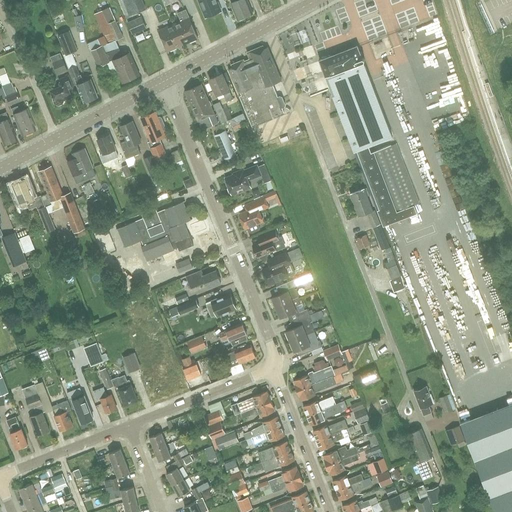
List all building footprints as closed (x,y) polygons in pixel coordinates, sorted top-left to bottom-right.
[(143,0),(120,0),(127,17),(147,8),(143,0)] [(216,0),(196,0),(205,20),(222,13),(216,0)] [(238,20),(253,13),(247,0),(238,0),(231,3),(238,20)] [(113,60),(109,52),(106,54),(103,46),(123,37),(110,7),(95,14),(105,36),(88,43),(99,66),(113,60)] [(187,43),(198,38),(186,10),(178,13),(181,21),(174,24),(179,36),(182,43),(187,41),(187,43)] [(133,34),(146,28),(141,17),(128,23),(133,34)] [(442,35),(437,36),(439,42),(448,40),(443,18),(431,21),(432,25),(439,24),(442,35)] [(179,36),(174,24),(159,31),(168,51),(178,46),(178,45),(182,43),(179,36)] [(57,37),(65,56),(76,52),(69,33),(57,37)] [(331,55),(320,60),(355,152),(383,226),(417,213),(414,206),(391,145),(371,153),(368,146),(392,137),(357,46),(332,56),(331,55)] [(271,57),(268,48),(252,54),(254,59),(243,63),(242,61),(232,65),(233,68),(229,70),(238,93),(241,92),(242,95),(240,96),(252,127),(285,113),(282,108),(284,107),(285,104),(282,97),(280,96),(278,96),(273,84),(282,80),(271,57)] [(122,82),(140,75),(129,51),(119,55),(117,49),(109,52),(113,60),(122,82)] [(57,74),(67,70),(60,53),(50,57),(57,74)] [(91,80),(84,82),(81,75),(80,75),(76,66),(70,68),(74,78),(74,77),(84,102),(98,97),(91,80)] [(67,89),(74,86),(73,86),(68,74),(65,75),(66,77),(59,80),(62,86),(51,90),(53,95),(52,95),(55,103),(59,104),(62,103),(63,100),(62,98),(69,95),(67,89)] [(227,102),(233,99),(229,90),(230,90),(222,74),(210,79),(217,95),(223,93),(227,102)] [(433,96),(447,93),(444,78),(435,80),(437,86),(431,87),(433,96)] [(485,83),(490,97),(493,95),(488,82),(485,83)] [(9,105),(20,101),(15,87),(13,87),(11,83),(2,87),(9,105)] [(199,123),(205,120),(204,118),(209,116),(213,125),(218,123),(211,107),(212,105),(210,101),(208,100),(202,85),(186,91),(199,123)] [(448,97),(438,102),(443,112),(453,107),(448,97)] [(220,101),(213,104),(221,123),(228,120),(220,101)] [(11,115),(7,105),(0,108),(0,119),(0,120),(11,115)] [(21,135),(35,129),(27,108),(19,111),(17,106),(11,109),(13,114),(21,135)] [(167,157),(162,144),(159,138),(166,136),(163,130),(165,130),(165,128),(163,121),(161,121),(160,121),(156,112),(141,118),(151,142),(148,143),(150,148),(151,148),(156,161),(159,169),(170,164),(167,157)] [(0,134),(4,144),(17,139),(9,118),(0,121),(0,134)] [(137,144),(141,142),(133,122),(121,127),(127,140),(120,143),(127,159),(141,153),(137,144)] [(226,131),(215,136),(225,159),(236,155),(234,150),(226,131)] [(110,135),(98,140),(103,153),(100,155),(103,163),(118,157),(115,149),(116,149),(110,135)] [(96,175),(93,168),(85,148),(73,154),(75,159),(68,162),(74,176),(77,183),(96,175)] [(130,160),(134,167),(141,164),(138,156),(130,160)] [(154,183),(157,182),(162,180),(160,175),(152,156),(144,159),(152,178),(154,183)] [(132,175),(131,172),(128,164),(122,167),(126,178),(132,175)] [(231,195),(251,187),(247,179),(261,173),(257,165),(244,170),(243,169),(234,173),(234,175),(226,179),(229,187),(227,188),(231,195)] [(63,195),(61,190),(52,167),(39,172),(51,200),(60,197),(63,195)] [(30,208),(38,205),(27,179),(12,184),(22,208),(24,207),(23,205),(28,203),(30,208)] [(95,192),(90,182),(85,184),(81,186),(86,196),(95,192)] [(382,250),(390,247),(375,210),(373,211),(368,196),(370,195),(367,187),(365,188),(364,188),(350,193),(359,217),(368,213),(368,215),(382,250)] [(268,207),(266,202),(278,196),(276,190),(263,196),(264,197),(246,204),(249,210),(240,214),(246,228),(247,227),(249,232),(251,233),(260,229),(260,228),(258,223),(263,221),(259,211),(268,207)] [(63,195),(60,197),(74,231),(85,227),(71,192),(63,195)] [(144,218),(118,229),(126,247),(142,240),(144,246),(142,247),(147,261),(175,250),(174,249),(178,247),(180,251),(194,245),(184,223),(191,220),(183,202),(158,212),(156,208),(142,214),(144,218)] [(38,209),(48,231),(55,228),(46,206),(38,209)] [(258,237),(260,242),(253,245),(258,257),(259,256),(261,259),(263,260),(266,259),(268,258),(268,255),(268,253),(276,250),(276,251),(286,247),(281,237),(278,238),(275,230),(258,237)] [(14,266),(26,261),(14,232),(3,237),(14,266)] [(291,234),(286,237),(290,244),(295,241),(291,234)] [(371,240),(368,241),(366,236),(354,240),(358,249),(370,245),(370,247),(377,244),(374,236),(370,238),(371,240)] [(295,274),(288,257),(301,252),(299,247),(287,253),(268,261),(270,267),(263,270),(264,271),(262,274),(264,279),(267,280),(269,284),(288,276),(288,277),(295,274)] [(189,259),(184,261),(176,264),(179,273),(187,269),(193,267),(189,259)] [(405,288),(400,276),(401,276),(397,265),(386,269),(390,280),(389,280),(394,293),(405,288)] [(208,288),(221,283),(216,270),(204,276),(202,270),(186,276),(191,288),(206,282),(208,288)] [(125,278),(129,289),(140,285),(136,275),(125,278)] [(285,283),(288,291),(272,297),(276,308),(299,298),(298,296),(299,295),(296,289),(295,289),(294,287),(303,284),(300,277),(285,283)] [(175,297),(175,298),(178,304),(189,300),(186,293),(175,297)] [(218,317),(236,309),(230,294),(218,299),(218,298),(206,303),(212,317),(218,315),(218,317)] [(299,298),(276,308),(280,318),(297,311),(294,306),(299,304),(300,302),(299,298)] [(180,314),(180,315),(200,307),(196,299),(177,307),(180,314)] [(172,317),(180,314),(177,307),(169,310),(172,317)] [(307,309),(303,311),(297,313),(299,319),(304,316),(309,314),(307,309)] [(298,320),(300,325),(286,331),(290,341),(306,335),(307,335),(315,331),(310,321),(312,321),(309,314),(304,316),(299,319),(298,320)] [(245,336),(247,335),(242,323),(227,329),(227,330),(219,333),(222,340),(230,337),(233,345),(247,339),(245,336)] [(306,335),(290,341),(295,352),(311,345),(307,335),(306,335)] [(206,347),(204,342),(202,337),(188,343),(192,352),(192,353),(206,347)] [(315,350),(322,346),(320,341),(312,344),(315,350)] [(87,355),(100,350),(97,343),(84,348),(87,355)] [(235,350),(225,355),(230,368),(256,357),(251,344),(246,346),(245,344),(238,347),(239,349),(235,350)] [(327,360),(343,354),(338,344),(323,350),(327,360)] [(140,367),(134,352),(123,356),(129,372),(140,367)] [(315,372),(329,367),(327,362),(325,363),(324,360),(323,359),(314,363),(315,366),(313,367),(315,372)] [(200,361),(188,367),(195,382),(208,377),(200,361)] [(31,363),(25,366),(29,374),(35,371),(31,363)] [(309,373),(308,376),(308,375),(293,380),(298,391),(309,387),(333,377),(333,376),(336,375),(340,373),(349,370),(347,365),(333,370),(332,365),(329,367),(315,372),(314,373),(313,371),(309,373)] [(375,365),(360,371),(365,383),(380,377),(375,365)] [(107,389),(114,387),(106,368),(100,371),(107,389)] [(0,396),(9,393),(3,377),(2,377),(0,371),(0,396)] [(356,374),(343,379),(345,386),(359,382),(356,374)] [(119,376),(111,379),(115,388),(118,387),(119,389),(125,405),(138,400),(130,379),(127,380),(122,383),(119,376)] [(233,376),(223,380),(225,386),(236,382),(233,376)] [(309,387),(298,391),(301,400),(316,394),(315,393),(336,384),(333,377),(309,387)] [(353,396),(358,393),(355,386),(349,388),(353,396)] [(429,405),(434,403),(431,394),(430,394),(427,386),(414,391),(421,408),(425,420),(427,420),(434,418),(429,405)] [(107,413),(117,409),(111,394),(107,396),(104,387),(93,391),(97,401),(101,399),(107,413)] [(254,397),(253,397),(238,403),(242,413),(272,401),(268,391),(253,396),(254,397)] [(30,409),(42,404),(38,392),(26,397),(30,409)] [(80,417),(82,423),(93,418),(84,394),(69,399),(73,409),(76,408),(79,414),(77,414),(79,418),(80,417)] [(447,395),(439,398),(445,413),(453,410),(452,409),(447,395)] [(319,402),(319,403),(318,400),(303,406),(307,415),(329,406),(336,403),(333,396),(319,401),(319,402)] [(380,400),(381,404),(384,414),(394,410),(389,397),(386,398),(385,398),(380,400)] [(72,410),(69,400),(53,406),(57,415),(54,416),(60,431),(73,426),(68,412),(72,410)] [(225,433),(220,421),(224,420),(219,409),(223,408),(220,401),(208,406),(211,413),(204,416),(208,426),(207,426),(216,451),(220,450),(220,449),(239,442),(235,430),(227,433),(225,433)] [(272,401),(242,413),(244,418),(259,412),(261,416),(276,410),(272,401)] [(353,411),(354,412),(358,424),(370,419),(365,407),(364,407),(362,401),(350,405),(353,412),(353,411)] [(495,511),(511,511),(511,402),(461,422),(495,511)] [(329,406),(307,415),(311,425),(325,419),(327,416),(341,411),(338,403),(336,404),(336,403),(329,406)] [(39,435),(50,431),(43,412),(30,417),(32,424),(34,423),(39,435)] [(264,422),(264,424),(252,430),(254,436),(281,425),(278,416),(264,422)] [(17,449),(28,444),(21,428),(21,429),(16,417),(7,420),(9,426),(11,425),(14,432),(10,433),(17,449)] [(195,429),(206,425),(202,417),(192,420),(195,429)] [(344,421),(328,427),(327,425),(313,430),(317,440),(347,428),(344,421)] [(364,435),(371,432),(367,422),(360,424),(364,435)] [(281,425),(254,436),(252,437),(254,442),(259,440),(259,442),(270,437),(271,441),(285,435),(281,425)] [(347,428),(317,440),(321,450),(335,444),(334,442),(339,440),(341,445),(351,441),(349,436),(350,435),(347,428)] [(425,459),(433,455),(422,429),(409,434),(420,461),(416,462),(423,479),(432,476),(425,459)] [(155,449),(166,445),(162,432),(150,437),(155,449)] [(448,438),(451,445),(457,443),(459,448),(466,445),(464,440),(465,440),(462,432),(448,438)] [(379,445),(374,433),(366,435),(368,439),(369,439),(371,443),(370,444),(371,448),(379,445)] [(262,462),(291,450),(287,441),(273,446),(274,448),(267,451),(266,450),(258,453),(262,462)] [(166,445),(155,449),(160,461),(171,457),(166,445)] [(364,450),(367,457),(381,452),(379,445),(364,450)] [(327,465),(357,453),(360,452),(357,446),(347,450),(346,446),(337,450),(324,455),(325,459),(327,465)] [(114,465),(125,461),(120,449),(109,453),(114,465)] [(184,449),(178,453),(173,456),(180,466),(184,463),(181,457),(186,454),(184,449)] [(291,450),(262,462),(265,469),(280,463),(281,465),(295,460),(291,450)] [(331,475),(345,469),(344,466),(359,459),(357,453),(327,465),(330,471),(331,475)] [(193,461),(190,454),(182,458),(186,465),(193,461)] [(99,463),(106,460),(104,455),(97,457),(99,463)] [(374,462),(378,473),(388,469),(384,458),(374,462)] [(240,470),(236,459),(224,464),(229,475),(240,470)] [(125,461),(114,465),(119,477),(130,473),(125,461)] [(284,475),(268,481),(271,487),(301,476),(298,469),(296,466),(282,471),(284,475)] [(167,473),(173,485),(184,479),(177,467),(167,473)] [(240,471),(227,476),(232,488),(234,487),(245,483),(241,473),(240,471)] [(389,471),(377,476),(382,487),(393,482),(389,471)] [(51,485),(53,484),(54,484),(65,480),(62,473),(51,478),(52,479),(49,480),(51,485)] [(359,475),(349,479),(347,475),(333,480),(337,490),(363,479),(361,474),(359,475)] [(301,476),(271,487),(273,493),(284,488),(284,487),(288,485),(290,491),(304,486),(303,482),(301,476)] [(136,499),(133,487),(121,489),(122,490),(120,490),(119,490),(116,478),(111,479),(104,481),(106,493),(109,492),(110,495),(110,499),(116,498),(123,496),(125,502),(136,499)] [(186,484),(184,479),(173,485),(179,496),(190,490),(186,484)] [(363,479),(337,490),(340,500),(355,494),(354,491),(365,487),(362,480),(363,479)] [(67,486),(65,480),(54,484),(53,484),(56,491),(67,486)] [(264,490),(271,487),(268,481),(268,480),(258,484),(261,491),(263,490),(264,490)] [(33,483),(20,488),(24,499),(37,494),(43,492),(41,489),(40,486),(38,487),(37,483),(33,484),(33,483)] [(238,496),(249,491),(245,483),(234,488),(238,496)] [(416,488),(420,499),(428,497),(423,485),(416,488)] [(388,497),(397,493),(395,486),(386,490),(388,497)] [(426,490),(431,504),(432,504),(443,500),(438,486),(427,490),(426,490)] [(103,495),(101,489),(90,492),(91,499),(103,495)] [(294,499),(279,505),(282,511),(281,511),(311,501),(307,491),(293,497),(294,499)] [(37,494),(24,499),(29,510),(44,504),(47,503),(45,498),(44,495),(43,492),(37,494)] [(403,507),(398,495),(388,499),(392,511),(403,507)] [(184,507),(186,511),(203,511),(208,510),(202,497),(203,498),(198,500),(197,499),(194,501),(195,502),(184,507)] [(243,511),(253,508),(248,497),(238,501),(241,511),(243,511)] [(363,500),(358,502),(357,500),(343,505),(345,511),(352,511),(360,509),(379,502),(376,497),(369,500),(363,502),(363,500)] [(416,501),(419,511),(430,511),(433,511),(428,497),(420,499),(416,501)] [(138,511),(139,511),(136,499),(125,502),(126,511),(138,511)] [(311,501),(281,511),(309,511),(314,510),(311,501)] [(379,502),(360,509),(352,511),(373,511),(373,510),(371,506),(379,503),(379,502)]
